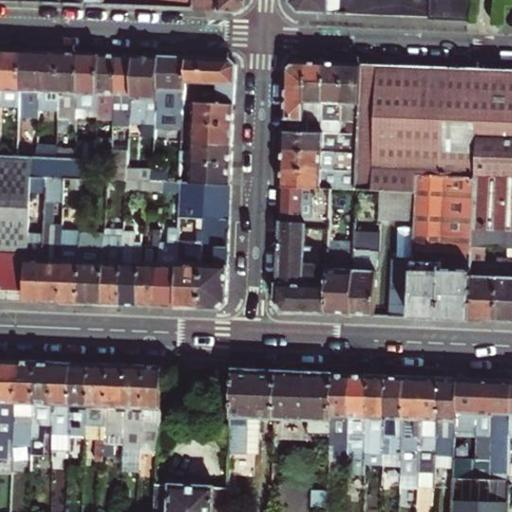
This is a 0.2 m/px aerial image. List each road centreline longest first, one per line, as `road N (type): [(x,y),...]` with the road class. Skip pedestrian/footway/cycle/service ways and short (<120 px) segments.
road 1 (residential): [(264,36),(252,334)]
road 2 (residential): [(0,26),(264,36)]
road 3 (tertiary): [(511,345),(252,334)]
road 4 (tertiary): [(252,334),(0,324)]
road 5 (residential): [(264,36),(511,48)]
